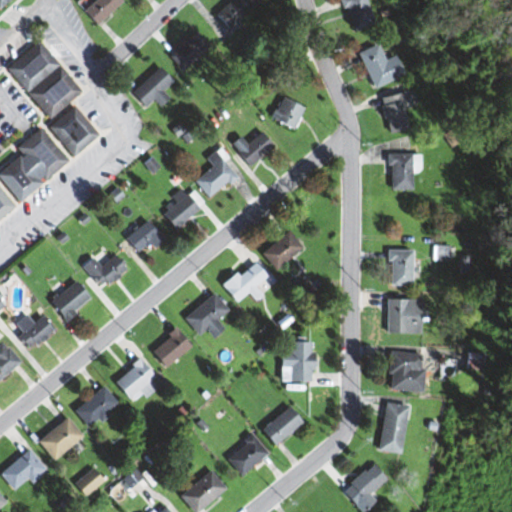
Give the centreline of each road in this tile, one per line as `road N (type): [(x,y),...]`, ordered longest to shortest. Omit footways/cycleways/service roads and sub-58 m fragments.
road 1 (residential): [(254,511),(334,444),(346,430),(351,399),(349,129),(303,0)]
road 2 (residential): [(0,423),(349,129)]
